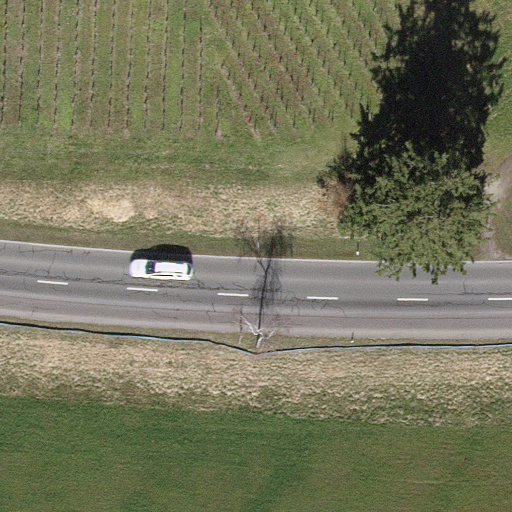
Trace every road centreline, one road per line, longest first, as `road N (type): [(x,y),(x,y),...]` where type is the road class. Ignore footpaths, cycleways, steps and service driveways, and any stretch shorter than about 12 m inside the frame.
road 1 (tertiary): [(511,297),(153,293),(0,275)]
road 2 (track): [(484,298),(480,223),(511,172)]
